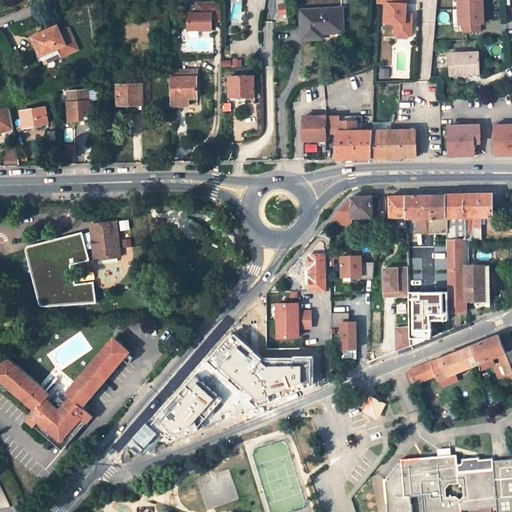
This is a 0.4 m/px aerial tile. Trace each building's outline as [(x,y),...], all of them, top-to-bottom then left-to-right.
[(376,0),(377,3),(387,3),(386,14),(395,14),(395,33),(398,37),(408,38),(412,34),(412,23),(406,23),(406,13),(406,0),(376,0)] [(479,0),(453,0),(454,24),(458,24),(459,31),(480,31),(479,0)] [(189,14),(189,30),(213,30),(213,18),(222,18),(222,2),(197,2),(197,14),(189,14)] [(343,7),(302,10),(303,39),(324,38),(323,31),(344,30),(343,7)] [(31,36),(40,55),(43,54),(46,62),(78,50),(69,29),(60,32),(57,26),(31,36)] [(480,52),(450,53),(451,75),(481,74),(480,52)] [(197,69),(172,70),(173,98),(190,98),(199,97),(197,69)] [(393,78),(409,78),(409,70),(394,70),(393,78)] [(254,76),(230,76),(230,96),(238,96),(238,99),(240,101),(245,101),(247,99),(247,96),(255,96),(254,76)] [(143,84),(118,85),(118,104),(128,103),(143,103),(143,84)] [(77,110),(83,109),(89,109),(89,101),(87,101),(87,91),(70,92),(70,102),(68,102),(69,120),(77,120),(77,110)] [(45,106),(21,111),(24,127),(48,123),(45,106)] [(0,131),(13,128),(10,107),(0,109),(0,131)] [(304,116),(304,140),(320,140),(319,116),(304,116)] [(339,133),(337,159),(372,158),(374,130),(372,130),(361,130),(361,122),(357,122),(357,121),(343,120),(340,120),(340,116),(327,116),(319,116),(320,140),(327,140),(327,132),(339,133)] [(374,130),(392,130),(392,122),(372,122),(372,130),(374,130)] [(476,124),(444,124),(445,156),(470,156),(470,146),(476,146),(476,124)] [(511,125),(490,125),(490,156),(511,155),(511,125)] [(418,157),(417,130),(392,130),(374,130),(372,158),(418,157)] [(5,166),(20,165),(19,157),(18,154),(18,153),(11,154),(11,158),(4,158),(5,166)] [(447,233),(447,239),(466,239),(472,239),(480,239),(481,239),(481,216),(494,216),(494,194),(446,195),(447,233)] [(407,216),(408,233),(421,233),(421,218),(432,218),(432,233),(447,233),(446,195),(407,196),(407,216)] [(352,218),(373,217),(373,196),(351,196),(329,222),(329,226),(352,225),(352,218)] [(391,196),(391,217),(407,216),(407,196),(391,196)] [(119,222),(93,224),(94,237),(95,241),(97,241),(97,246),(95,246),(96,259),(122,257),(119,222)] [(447,239),(448,313),(467,312),(467,301),(478,301),(487,301),(485,265),(466,266),(466,239),(447,239)] [(325,255),(306,255),(307,292),(326,294),(325,255)] [(342,257),(342,277),(361,277),(361,280),(373,279),(374,263),(361,263),(361,256),(342,257)] [(491,304),(491,265),(485,265),(487,301),(478,301),(478,304),(491,304)] [(410,296),(409,268),(385,269),(386,292),(399,291),(400,296),(410,296)] [(74,304),(94,302),(93,283),(67,285),(68,299),(74,299),(74,304)] [(299,302),(275,303),(275,340),(299,340),(299,330),(312,329),(312,310),(303,310),(299,302)] [(342,349),(357,349),(356,322),(349,322),(349,313),(332,313),(333,327),(342,327),(342,349)] [(397,329),(398,352),(412,347),(411,328),(397,329)] [(511,340),(509,333),(501,337),(511,364),(511,363),(511,340)] [(82,407),(128,349),(109,334),(62,393),(65,396),(56,407),(44,397),(49,391),(4,356),(0,360),(0,383),(32,409),(23,420),(31,426),(34,423),(59,443),(79,418),(85,423),(92,414),(82,407)] [(231,334),(206,361),(256,402),(300,383),(300,367),(266,367),(261,360),(231,334)] [(500,356),(508,374),(511,372),(511,366),(511,364),(501,337),(500,335),(473,346),(480,364),(481,370),(496,365),(493,359),(500,356)] [(414,386),(438,376),(440,380),(456,373),(480,364),(473,346),(408,372),(414,386)] [(456,373),(440,380),(443,387),(459,380),(456,373)] [(195,376),(150,425),(169,441),(196,430),(222,400),(195,376)] [(482,390),(479,381),(472,383),(475,392),(482,390)] [(387,404),(371,395),(363,411),(379,420),(387,404)] [(144,424),(127,445),(137,455),(157,435),(144,424)] [(511,511),(511,460),(494,462),(494,459),(480,460),(479,458),(462,459),(462,462),(462,463),(460,464),(457,465),(456,456),(402,461),(402,463),(405,498),(412,497),(423,496),(424,511),(461,511),(462,511),(498,507),(498,511),(511,511)] [(405,498),(402,463),(400,463),(387,478),(385,479),(387,511),(413,511),(412,497),(405,498)]
